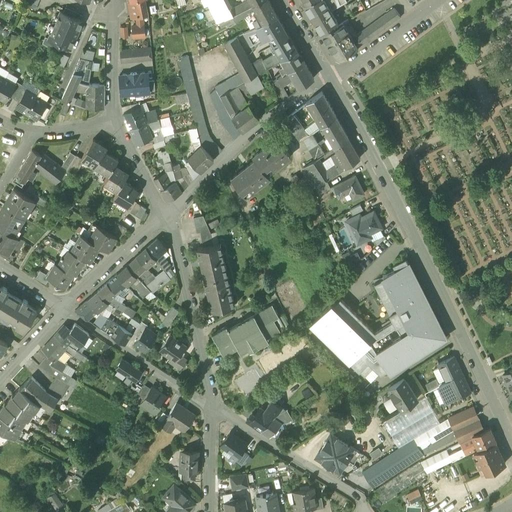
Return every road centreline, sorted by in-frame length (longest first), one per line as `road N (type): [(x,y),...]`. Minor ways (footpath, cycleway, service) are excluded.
road 1 (secondary): [(511,442),(330,79)]
road 2 (residential): [(164,217),(251,131),(330,79)]
road 3 (residential): [(212,407),(176,238),(164,217)]
road 4 (residential): [(212,407),(359,499),(359,511)]
road 5 (residential): [(65,311),(212,407)]
road 6 (residential): [(65,311),(164,217)]
road 7 (residential): [(330,79),(438,0)]
